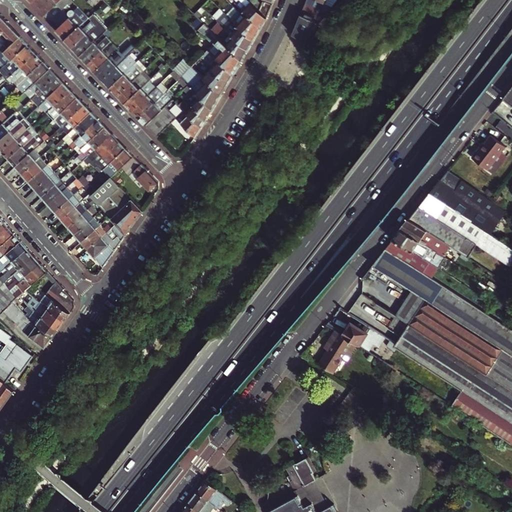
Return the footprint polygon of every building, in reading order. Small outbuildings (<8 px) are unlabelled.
[(36,0),(32,4),(37,10),(47,0),(36,0)] [(47,0),(37,10),(44,16),(60,0),(47,0)] [(62,0),(57,5),(63,10),(73,1),(72,0),(62,0)] [(260,30),(267,18),(260,10),(252,2),(249,0),(237,0),(235,2),(248,14),(246,17),(260,30)] [(264,0),(273,4),(274,0),(252,0),(252,2),(260,10),(264,0)] [(260,10),(267,18),(273,4),(264,0),(260,10)] [(323,10),(326,3),(319,0),(307,0),(306,3),(323,10)] [(293,35),(306,42),(328,13),(323,10),(306,3),(293,35)] [(254,40),(260,30),(246,17),(232,4),(228,9),(226,8),(223,10),(225,12),(254,40)] [(66,39),(80,25),(89,17),(81,9),(78,12),(72,17),(58,31),(66,39)] [(249,50),(254,40),(225,12),(218,20),(228,30),(249,50)] [(14,42),(21,36),(0,13),(0,34),(1,35),(4,32),(10,38),(14,42)] [(193,23),(199,29),(205,23),(199,17),(193,23)] [(66,39),(73,48),(88,34),(91,31),(94,27),(96,25),(92,21),(83,29),(80,25),(66,39)] [(234,74),(243,59),(220,38),(205,23),(199,29),(214,44),(209,49),(212,51),(234,74)] [(81,55),(95,41),(104,33),(96,25),(94,27),(97,30),(93,33),(90,36),(88,34),(73,48),(81,55)] [(243,59),(249,50),(228,30),(220,38),(243,59)] [(0,59),(6,66),(29,44),(21,36),(14,42),(8,48),(6,50),(3,53),(0,49),(0,59)] [(81,55),(88,63),(111,41),(107,37),(98,45),(95,41),(81,55)] [(4,43),(8,48),(14,42),(10,38),(7,41),(4,43)] [(88,63),(96,71),(119,49),(111,41),(88,63)] [(20,64),(22,66),(36,52),(29,44),(6,66),(4,68),(0,71),(0,73),(5,78),(6,77),(20,64)] [(96,71),(103,79),(126,57),(119,49),(96,71)] [(229,84),(234,74),(212,51),(208,55),(206,53),(202,57),(204,59),(206,61),(209,64),(213,68),(229,84)] [(21,83),(24,79),(44,61),(36,52),(22,66),(10,77),(18,85),(21,83)] [(103,79),(111,87),(134,65),(126,57),(103,79)] [(223,94),(229,84),(213,68),(209,64),(206,61),(204,59),(201,61),(199,59),(193,65),(223,94)] [(214,110),(223,94),(193,65),(187,60),(182,66),(187,71),(202,86),(196,92),(214,110)] [(25,88),(28,90),(51,68),(44,61),(24,79),(29,84),(25,88)] [(8,79),(10,77),(22,66),(20,64),(6,77),(8,79)] [(111,87),(118,95),(141,73),(141,72),(134,65),(111,87)] [(26,92),(32,99),(58,75),(51,68),(28,90),(26,92)] [(151,78),(152,78),(144,70),(141,72),(141,73),(149,81),(151,78)] [(178,82),(182,78),(181,76),(175,70),(170,75),(178,82)] [(196,92),(202,86),(187,71),(181,76),(182,78),(189,85),(193,89),(196,92)] [(118,95),(126,103),(148,82),(149,81),(141,73),(118,95)] [(39,107),(41,105),(65,82),(58,75),(32,99),(39,107)] [(155,82),(158,86),(165,80),(161,76),(155,82)] [(25,88),(29,84),(24,79),(21,83),(25,88)] [(41,105),(47,113),(72,90),(65,82),(41,105)] [(126,103),(133,110),(155,89),(158,86),(155,82),(151,86),(148,82),(126,103)] [(0,89),(6,97),(11,93),(3,84),(0,86),(0,89)] [(133,110),(140,118),(164,95),(160,91),(158,93),(155,89),(133,110)] [(208,118),(214,110),(196,92),(193,89),(186,96),(208,118)] [(54,120),(56,118),(79,97),(72,90),(47,113),(54,120)] [(13,104),(18,100),(11,92),(11,93),(6,97),(11,102),(13,104)] [(140,118),(147,125),(174,99),(167,92),(164,95),(140,118)] [(203,127),(208,118),(186,96),(182,92),(174,99),(203,127)] [(57,123),(61,128),(86,104),(79,97),(56,118),(59,121),(57,123)] [(197,137),(203,127),(174,99),(147,125),(158,137),(177,117),(197,137)] [(15,113),(18,110),(13,104),(11,102),(8,104),(15,113)] [(65,130),(69,134),(93,112),(86,104),(61,128),(58,130),(61,134),(65,130)] [(26,119),(30,115),(23,107),(19,111),(25,118),(26,119)] [(0,126),(9,119),(1,110),(0,111),(0,126)] [(74,143),(77,140),(99,119),(93,112),(69,134),(67,135),(74,143)] [(0,139),(0,146),(4,150),(28,129),(23,124),(27,120),(26,119),(25,118),(15,126),(0,139)] [(0,126),(0,139),(15,126),(9,119),(0,126)] [(74,143),(80,151),(106,126),(99,119),(77,140),(74,143)] [(78,167),(80,164),(113,133),(106,126),(80,151),(83,154),(74,162),(78,167)] [(4,150),(10,158),(38,133),(36,130),(32,134),(28,129),(4,150)] [(46,142),(50,138),(44,130),(39,134),(45,141),(46,142)] [(10,158),(17,165),(35,150),(41,144),(45,141),(39,134),(38,133),(10,158)] [(94,165),(120,140),(113,133),(80,164),(84,169),(91,162),(94,165)] [(473,158),(488,170),(506,146),(491,135),(485,143),(473,158)] [(101,172),(102,171),(127,148),(120,140),(94,165),(101,172)] [(485,143),(483,142),(472,157),(473,158),(485,143)] [(112,177),(123,167),(134,156),(127,148),(102,171),(106,175),(101,180),(105,184),(112,177)] [(17,165),(24,173),(42,157),(35,150),(17,165)] [(30,180),(37,188),(54,172),(58,169),(64,163),(59,157),(58,156),(48,165),(30,180)] [(150,190),(159,182),(134,156),(123,167),(136,180),(139,178),(150,190)] [(24,173),(30,180),(48,165),(42,157),(24,173)] [(61,180),(65,176),(58,169),(54,172),(61,180)] [(491,234),(496,226),(506,211),(448,170),(429,194),(455,211),(461,203),(463,202),(467,205),(468,207),(462,215),(491,234)] [(37,188),(44,196),(61,180),(54,172),(37,188)] [(85,187),(89,184),(82,176),(78,180),(84,186),(85,187)] [(127,233),(144,210),(112,177),(105,184),(92,196),(98,202),(104,209),(111,216),(114,220),(118,224),(127,233)] [(44,196),(50,203),(68,188),(61,180),(44,196)] [(74,195),(78,191),(72,184),(68,188),(74,195)] [(86,198),(90,194),(85,187),(84,186),(79,191),(86,198)] [(50,203),(57,211),(74,195),(68,188),(50,203)] [(419,207),(477,244),(508,264),(511,258),(511,247),(491,234),(462,215),(455,211),(429,194),(419,207)] [(57,211),(63,218),(81,202),(74,195),(57,211)] [(63,218),(70,226),(88,210),(81,202),(63,218)] [(468,257),(477,244),(419,207),(409,219),(451,246),(468,257)] [(70,226),(77,233),(95,217),(88,210),(70,226)] [(77,233),(83,241),(102,225),(95,217),(77,233)] [(0,233),(9,225),(3,218),(0,220),(0,233)] [(402,229),(444,257),(451,246),(409,219),(402,229)] [(83,241),(90,248),(118,224),(114,220),(105,228),(102,225),(83,241)] [(90,248),(105,265),(127,233),(118,224),(90,248)] [(0,246),(1,246),(16,233),(9,225),(0,233),(0,246)] [(439,268),(446,258),(444,257),(402,229),(394,239),(416,253),(439,268)] [(4,251),(7,254),(22,240),(16,233),(1,246),(4,251)] [(439,268),(416,253),(394,239),(387,249),(409,263),(432,278),(439,268)] [(0,272),(2,271),(6,268),(29,248),(22,240),(7,254),(0,259),(0,272)] [(5,282),(13,276),(36,256),(29,248),(6,268),(9,271),(6,275),(2,278),(5,282)] [(511,329),(432,278),(409,263),(387,249),(374,265),(403,284),(504,349),(511,353),(511,329)] [(12,289),(20,283),(42,263),(36,256),(13,276),(16,279),(12,282),(14,283),(9,287),(12,289)] [(28,289),(33,284),(49,271),(42,263),(20,283),(12,289),(14,292),(19,297),(21,295),(26,290),(28,289)] [(19,297),(14,292),(12,289),(9,287),(5,282),(2,278),(0,276),(0,317),(6,311),(25,330),(25,331),(30,336),(46,347),(54,337),(37,325),(30,318),(19,306),(14,302),(19,297)] [(75,300),(57,280),(47,294),(72,313),(75,308),(75,300)] [(488,374),(504,349),(403,284),(387,309),(410,324),(488,374)] [(66,321),(72,313),(47,294),(41,303),(66,321)] [(19,306),(25,300),(21,295),(19,297),(14,302),(19,306)] [(60,329),(66,321),(41,303),(35,311),(60,329)] [(54,337),(60,329),(35,311),(30,318),(37,325),(54,337)] [(366,324),(362,330),(352,323),(344,335),(358,344),(367,350),(379,332),(366,324)] [(511,389),(488,374),(410,324),(397,344),(395,347),(463,390),(453,405),(511,443),(511,389)] [(330,341),(351,355),(358,344),(344,335),(337,331),(330,341)] [(16,368),(23,372),(34,356),(10,339),(7,344),(0,353),(0,354),(2,356),(0,358),(0,376),(6,382),(16,368)] [(344,359),(347,361),(351,355),(330,341),(326,348),(329,350),(320,364),(335,374),(344,359)] [(511,353),(504,349),(488,374),(511,389),(511,353)] [(0,411),(15,391),(6,382),(0,376),(0,411)] [(312,474),(315,472),(308,458),(287,470),(290,476),(287,478),(295,492),(295,491),(314,481),(316,480),(312,474)] [(229,505),(232,501),(206,480),(198,491),(216,505),(221,499),(229,505)] [(443,495),(450,499),(460,484),(453,480),(443,495)] [(318,511),(320,511),(329,507),(314,481),(295,491),(298,495),(307,511),(313,508),(311,506),(314,504),(318,511)] [(219,511),(221,509),(216,505),(198,491),(189,503),(200,511),(219,511)] [(337,511),(336,508),(333,505),(329,507),(320,511),(318,511),(314,504),(311,506),(313,508),(307,511),(298,495),(268,511),(337,511)] [(181,511),(200,511),(189,503),(181,511)]
